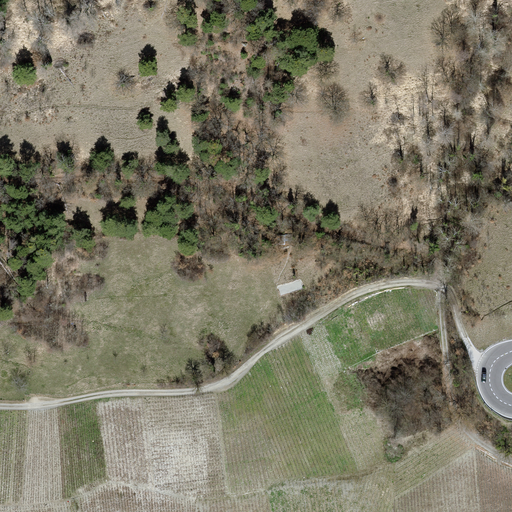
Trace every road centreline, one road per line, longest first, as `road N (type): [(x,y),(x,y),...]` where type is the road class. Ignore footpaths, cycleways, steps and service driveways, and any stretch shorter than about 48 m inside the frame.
road 1 (track): [(511,459),(460,428),(452,411),(440,284),(427,250),(311,223),(222,184),(0,180)]
road 2 (track): [(0,406),(221,390),(351,295),(410,281),(448,292),(475,363),(489,372)]
